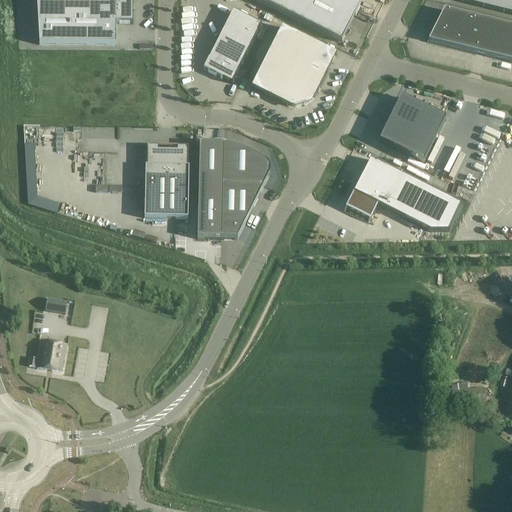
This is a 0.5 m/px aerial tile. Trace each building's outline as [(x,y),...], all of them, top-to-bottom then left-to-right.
[(36,0),(39,46),(116,46),(116,25),(133,25),(132,0),(36,0)] [(340,0),(253,0),(342,44),(359,9),(340,0)] [(340,0),(359,9),(363,0),(340,0)] [(511,0),(453,0),(453,1),(511,15),(511,0)] [(511,27),(444,11),(428,43),(511,63),(511,27)] [(232,85),(261,27),(233,12),(204,70),(232,85)] [(336,55),(282,28),(251,89),(288,107),(289,105),(295,108),(309,103),(312,97),(315,98),(336,55)] [(401,99),(379,143),(424,165),(446,121),(401,99)] [(33,144),(24,145),(27,211),(57,209),(57,201),(35,202),(33,144)] [(223,146),(199,146),(197,240),(221,241),(237,241),(268,179),(270,176),(270,171),(269,168),(268,166),(264,164),(258,159),(251,156),(246,154),(236,150),(232,149),(230,148),(229,148),(223,146)] [(165,150),(165,152),(158,152),(158,148),(147,148),(147,168),(145,168),(145,179),(146,179),(146,198),(145,198),(144,219),(188,220),(189,169),(188,169),(188,149),(177,148),(177,153),(170,153),(170,150),(165,150)] [(360,181),(344,212),(368,225),(378,206),(430,233),(449,233),(462,207),(410,181),(371,161),(362,178),(361,178),(360,181)] [(67,346),(41,342),(38,360),(30,359),(29,367),(37,369),(49,371),(63,374),(67,346)] [(486,403),(484,388),(452,392),(455,408),(486,403)]
